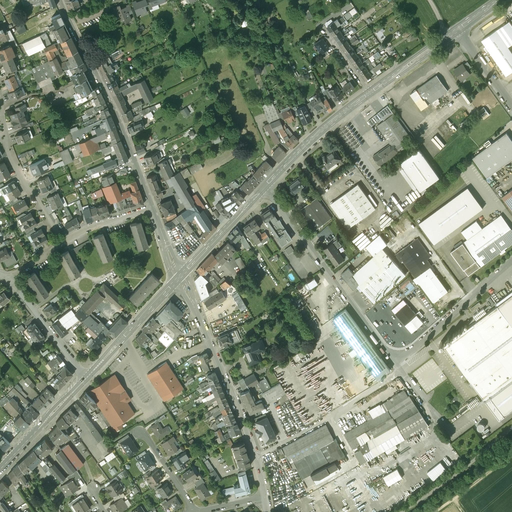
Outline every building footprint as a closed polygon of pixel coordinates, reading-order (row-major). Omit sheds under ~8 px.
[(74,0),(67,0),(65,1),(68,9),(79,5),(77,0),(74,0)] [(135,1),(131,3),(136,16),(147,12),(144,6),(143,2),(142,2),(136,4),(135,1)] [(119,5),(113,8),(117,18),(120,17),(121,20),(124,18),(125,22),(130,20),(127,12),(128,11),(126,7),(121,9),(119,5)] [(344,16),(346,20),(352,16),(349,12),(343,15),(344,16)] [(55,25),(56,28),(64,24),(59,14),(51,18),(55,25)] [(334,22),(327,27),(330,31),(344,22),(346,20),(344,16),(338,20),(334,22)] [(240,20),(243,28),(248,25),(246,18),(240,20)] [(52,30),(56,28),(55,25),(53,26),(48,28),(45,22),(39,25),(43,34),(50,31),(52,30)] [(344,22),(330,31),(334,36),(340,31),(339,29),(346,24),(344,22)] [(511,26),(509,22),(496,30),(507,47),(511,43),(511,26)] [(16,27),(19,34),(27,30),(23,23),(16,27)] [(60,41),(71,36),(64,24),(56,28),(52,30),(58,42),(60,41)] [(0,38),(2,37),(4,41),(9,38),(4,26),(0,27),(0,38)] [(496,30),(481,41),(505,76),(511,71),(511,53),(507,47),(496,30)] [(340,31),(334,36),(337,40),(344,35),(342,34),(340,31)] [(344,35),(337,40),(340,45),(347,40),(345,37),(350,34),(348,32),(347,33),(344,35)] [(44,49),(51,45),(45,33),(22,44),(28,56),(44,49)] [(60,41),(67,55),(77,50),(71,36),(60,41)] [(347,40),(340,45),(343,49),(356,40),(355,38),(355,37),(348,42),(347,40)] [(329,48),(322,39),(314,44),(321,53),(326,50),(329,48)] [(356,40),(343,49),(346,54),(353,49),(352,47),(360,41),(358,39),(356,40)] [(50,77),(68,69),(83,62),(77,50),(67,55),(69,59),(66,61),(65,60),(61,62),(61,63),(59,64),(53,51),(57,49),(54,44),(51,45),(44,49),(49,61),(30,69),(37,82),(50,77)] [(12,57),(15,56),(11,46),(11,45),(10,46),(0,49),(0,56),(2,61),(12,57)] [(353,49),(346,54),(349,58),(360,51),(358,49),(355,51),(353,49)] [(321,53),(320,54),(323,58),(329,54),(326,50),(321,53)] [(360,51),(349,58),(352,63),(359,58),(358,55),(361,53),(360,51)] [(99,69),(107,65),(106,62),(114,57),(113,53),(95,62),(99,69)] [(14,62),(12,57),(2,61),(4,66),(14,62)] [(359,58),(352,63),(356,67),(363,62),(361,60),(359,58)] [(363,62),(356,67),(359,71),(366,67),(364,64),(367,62),(368,63),(370,61),(368,58),(366,60),(363,62)] [(16,68),(14,62),(4,66),(6,72),(10,71),(16,68)] [(80,71),(83,70),(82,68),(85,67),(83,62),(68,69),(71,75),(73,74),(76,72),(76,73),(80,71)] [(102,76),(110,71),(119,67),(118,63),(109,68),(107,65),(99,69),(102,76)] [(470,74),(463,64),(458,67),(458,68),(454,71),(461,80),(463,78),(464,78),(470,74)] [(366,67),(359,71),(362,76),(369,71),(368,69),(366,67)] [(70,76),(73,81),(72,81),(73,83),(74,84),(75,84),(87,78),(86,76),(83,70),(80,71),(76,73),(76,72),(73,74),(71,75),(70,76)] [(106,84),(115,80),(110,71),(102,76),(106,84)] [(369,71),(362,76),(365,81),(372,76),(370,73),(369,71)] [(436,75),(416,90),(421,97),(417,101),(416,100),(415,101),(421,110),(448,91),(436,75)] [(10,92),(19,88),(14,76),(13,76),(9,78),(5,80),(10,92)] [(50,77),(37,82),(40,88),(52,82),(50,77)] [(350,82),(353,87),(357,84),(352,77),(348,79),(350,82)] [(92,82),(89,81),(88,81),(87,78),(75,84),(76,87),(73,88),(78,99),(79,99),(85,95),(86,94),(89,92),(90,91),(95,88),(92,82)] [(115,80),(106,84),(109,89),(117,84),(115,80)] [(127,87),(121,91),(123,95),(138,87),(145,102),(153,99),(143,80),(129,86),(127,87)] [(350,82),(343,87),(348,93),(355,88),(353,87),(350,82)] [(112,95),(119,91),(120,91),(121,91),(127,87),(126,85),(120,87),(121,88),(119,89),(117,84),(109,89),(112,95)] [(158,93),(157,90),(161,88),(160,85),(150,88),(153,95),(158,93)] [(329,91),(332,97),(335,101),(343,97),(336,86),(329,91)] [(20,87),(19,88),(10,92),(7,93),(10,99),(19,95),(23,94),(23,93),(20,87)] [(94,99),(101,95),(97,87),(95,88),(90,91),(89,92),(91,94),(92,94),(94,99)] [(325,96),(327,100),(332,97),(329,91),(328,88),(322,91),(325,96)] [(421,97),(416,90),(411,94),(416,100),(417,101),(421,97)] [(120,111),(125,108),(124,104),(125,104),(119,91),(112,95),(120,111)] [(318,93),(313,96),(315,100),(311,103),(314,110),(315,112),(326,106),(321,98),(318,93)] [(82,104),(84,103),(83,101),(88,98),(86,96),(87,96),(86,94),(85,95),(79,99),(82,104)] [(96,106),(104,101),(101,95),(94,99),(90,101),(91,104),(95,102),(96,106)] [(321,98),(326,106),(329,112),(332,109),(327,100),(325,96),(321,98)] [(102,110),(107,107),(104,101),(96,106),(93,108),(94,111),(92,112),(93,113),(95,113),(95,112),(101,108),(102,110)] [(10,114),(12,120),(24,115),(23,111),(26,110),(23,104),(15,107),(15,108),(16,112),(10,114)] [(191,104),(181,109),(185,116),(195,112),(191,104)] [(306,110),(303,105),(296,109),(299,114),(303,123),(306,122),(306,123),(309,122),(309,121),(310,120),(306,110)] [(384,120),(394,114),(388,105),(378,113),(383,119),(384,120)] [(484,118),(490,114),(484,106),(478,110),(484,118)] [(102,119),(110,115),(107,107),(102,110),(100,111),(102,114),(100,115),(101,115),(93,119),(95,123),(98,121),(102,119)] [(125,122),(133,118),(131,113),(137,110),(136,107),(132,108),(127,111),(122,114),(125,122)] [(399,110),(404,116),(408,113),(404,107),(399,110)] [(281,113),(284,119),(286,118),(288,122),(294,119),(289,109),(281,113)] [(429,115),(433,120),(438,117),(433,111),(429,115)] [(378,113),(368,121),(372,126),(378,121),(379,122),(383,119),(378,113)] [(410,136),(394,114),(384,120),(383,119),(379,122),(380,123),(377,125),(391,144),(393,147),(395,146),(400,142),(410,136)] [(24,115),(12,120),(15,128),(27,123),(24,115)] [(107,131),(115,128),(110,115),(102,119),(106,129),(107,131)] [(411,116),(406,118),(409,124),(414,122),(411,116)] [(142,127),(144,126),(142,121),(140,117),(135,120),(133,121),(134,122),(130,124),(130,126),(127,127),(129,132),(142,127)] [(279,119),(269,124),(273,131),(282,126),(280,121),(279,119)] [(99,124),(98,121),(95,123),(90,125),(92,128),(89,129),(90,130),(96,127),(95,125),(99,124)] [(275,135),(273,131),(269,124),(266,125),(268,130),(267,130),(275,145),(279,143),(277,139),(275,135)] [(417,125),(413,128),(417,134),(422,131),(417,125)] [(107,131),(105,132),(106,135),(109,133),(113,143),(120,141),(115,128),(107,131)] [(18,143),(30,138),(28,131),(27,130),(24,132),(15,136),(18,143)] [(106,135),(105,132),(97,135),(79,143),(84,155),(97,150),(100,149),(97,141),(103,138),(106,136),(106,135)] [(298,140),(292,135),(291,136),(288,132),(287,133),(288,135),(287,136),(289,138),(294,144),(298,140)] [(510,138),(506,133),(491,143),(492,144),(472,158),(487,177),(511,158),(511,140),(511,139),(511,138),(510,138)] [(294,144),(289,138),(287,136),(286,134),(283,136),(285,139),(284,140),(285,142),(290,148),(294,144)] [(118,158),(126,155),(120,141),(113,143),(112,144),(115,150),(118,158)] [(134,146),(137,153),(145,150),(143,145),(146,144),(145,142),(134,146)] [(406,150),(400,142),(395,146),(399,151),(401,154),(406,150)] [(425,145),(431,154),(436,151),(430,142),(425,145)] [(391,144),(373,156),(379,165),(399,151),(395,146),(393,147),(391,144)] [(286,153),(278,146),(273,152),(274,153),(271,156),(277,162),(286,153)] [(21,159),(35,152),(33,148),(18,155),(21,159)] [(73,161),(67,148),(59,152),(65,165),(73,161)] [(420,149),(400,163),(420,192),(440,178),(420,149)] [(320,159),(321,160),(327,169),(340,159),(334,150),(326,156),(326,155),(325,155),(324,155),(323,155),(322,155),(322,156),(321,156),(321,157),(320,158),(320,159)] [(153,153),(143,157),(147,165),(160,159),(156,152),(156,151),(153,153)] [(113,166),(128,160),(126,155),(118,158),(103,164),(105,169),(113,166)] [(265,161),(272,167),(275,165),(267,157),(264,160),(265,161)] [(44,159),(29,166),(33,175),(48,168),(44,159)] [(28,165),(32,163),(30,160),(22,164),(25,170),(30,168),(28,165)] [(165,160),(158,163),(161,169),(168,166),(165,160)] [(188,166),(191,173),(203,167),(199,160),(188,166)] [(272,167),(265,161),(260,166),(267,173),(272,167)] [(0,164),(0,179),(0,180),(10,175),(4,162),(0,164)] [(105,169),(103,164),(90,170),(92,174),(105,169)] [(168,166),(161,169),(165,178),(168,177),(172,175),(168,166)] [(267,173),(260,166),(255,173),(254,172),(255,171),(252,169),(249,171),(253,174),(260,181),(267,173)] [(377,171),(382,178),(387,174),(382,168),(377,171)] [(187,186),(178,172),(172,175),(168,177),(173,185),(177,192),(185,187),(187,186)] [(105,187),(114,183),(111,174),(101,178),(105,187)] [(260,181),(253,174),(247,181),(254,188),(260,181)] [(48,175),(37,180),(40,186),(50,181),(48,175)] [(160,191),(154,175),(146,178),(153,195),(155,194),(160,191)] [(301,176),(286,187),(292,195),(302,188),(301,186),(305,183),(301,176)] [(169,187),(173,185),(168,177),(165,178),(164,179),(169,187)] [(6,193),(17,187),(13,181),(4,186),(0,188),(0,190),(3,195),(6,193)] [(50,181),(40,186),(42,192),(53,187),(50,181)] [(132,192),(130,192),(131,196),(132,199),(133,202),(142,199),(138,190),(135,181),(129,184),(132,192)] [(254,188),(247,181),(241,188),(248,194),(254,188)] [(120,199),(122,199),(121,195),(120,193),(116,182),(114,183),(105,187),(101,189),(107,205),(116,201),(120,199)] [(375,208),(358,184),(333,201),(351,226),(375,208)] [(17,187),(6,193),(10,200),(21,194),(17,187)] [(185,187),(177,192),(188,209),(194,204),(192,202),(194,201),(185,187)] [(483,208),(468,187),(418,224),(434,244),(483,208)] [(511,188),(501,197),(511,210),(511,188)] [(155,194),(153,195),(155,200),(158,198),(164,196),(163,195),(166,192),(165,189),(162,191),(155,194)] [(120,193),(122,199),(124,198),(127,197),(131,196),(130,192),(129,190),(120,193)] [(239,194),(236,191),(231,196),(239,204),(244,198),(241,196),(241,195),(240,194),(239,194)] [(57,192),(46,197),(49,203),(60,198),(57,192)] [(60,198),(49,203),(52,209),(63,204),(60,198)] [(122,204),(124,210),(130,208),(129,204),(126,205),(124,198),(122,199),(120,199),(122,204)] [(331,218),(316,198),(301,210),(315,230),(331,218)] [(119,212),(124,210),(122,204),(120,199),(116,201),(119,212)] [(134,202),(129,204),(130,208),(144,204),(142,199),(133,202),(134,202)] [(170,200),(160,204),(165,216),(175,212),(173,208),(175,208),(174,206),(173,206),(170,200)] [(238,204),(234,200),(229,205),(226,208),(230,213),(238,204)] [(23,201),(19,203),(14,206),(18,213),(27,208),(23,201)] [(226,208),(224,206),(222,202),(215,205),(216,206),(216,205),(220,211),(219,211),(219,212),(221,211),(226,217),(230,213),(226,208)] [(106,204),(96,207),(99,218),(110,214),(106,204)] [(211,224),(202,209),(199,211),(197,208),(194,204),(188,209),(181,213),(190,227),(192,225),(189,219),(195,215),(204,228),(206,230),(211,224)] [(95,207),(89,209),(93,220),(99,218),(96,207),(95,207)] [(269,208),(260,214),(265,221),(273,216),(274,215),(269,208)] [(93,220),(89,209),(83,211),(87,222),(93,220)] [(76,217),(72,219),(68,210),(65,212),(68,216),(74,227),(80,224),(78,221),(79,220),(78,217),(76,218),(76,217)] [(25,216),(20,219),(23,225),(32,219),(30,216),(30,215),(29,214),(28,214),(25,216)] [(385,229),(393,219),(389,215),(380,225),(385,229)] [(511,230),(501,215),(482,229),(476,221),(471,224),(469,222),(459,229),(467,239),(450,252),(468,276),(499,253),(501,254),(505,251),(504,249),(511,243),(511,230)] [(74,227),(68,216),(65,217),(68,221),(65,223),(66,225),(64,225),(66,228),(67,227),(69,230),(74,227)] [(291,238),(280,222),(278,223),(273,216),(265,221),(276,237),(278,240),(277,240),(281,245),(291,238)] [(35,223),(32,219),(23,225),(26,231),(31,228),(35,226),(35,225),(35,224),(34,224),(34,223),(35,223)] [(260,227),(254,219),(248,223),(254,231),(256,233),(260,240),(267,236),(264,232),(261,234),(259,231),(257,232),(255,230),(260,227)] [(140,221),(130,224),(138,249),(148,246),(140,221)] [(170,221),(164,224),(166,230),(172,228),(174,226),(170,221)] [(206,230),(198,238),(202,243),(216,228),(212,223),(211,224),(206,230)] [(254,231),(248,223),(242,227),(245,230),(243,231),(246,234),(247,233),(248,235),(252,232),(254,235),(256,233),(254,231)] [(237,226),(230,233),(235,240),(242,234),(237,226)] [(39,231),(34,233),(30,236),(31,236),(34,241),(43,236),(41,232),(41,233),(41,232),(40,231),(39,231)] [(112,257),(102,233),(93,237),(103,261),(112,257)] [(374,257),(356,272),(353,274),(348,268),(341,274),(347,281),(347,282),(353,289),(358,285),(374,303),(406,275),(383,249),(387,245),(379,234),(366,247),(374,257)] [(45,239),(43,236),(34,241),(37,247),(45,242),(46,242),(46,241),(46,240),(45,240),(45,239)] [(244,247),(248,244),(243,236),(242,237),(243,238),(240,240),(244,247)] [(431,257),(417,238),(395,255),(400,262),(402,261),(415,278),(430,267),(431,266),(427,260),(431,257)] [(90,240),(71,250),(74,255),(93,245),(90,240)] [(228,241),(214,256),(217,260),(220,263),(235,249),(228,241)] [(343,259),(332,243),(324,249),(336,265),(343,259)] [(290,246),(284,249),(288,254),(293,250),(290,246)] [(0,250),(0,261),(3,260),(7,266),(16,261),(13,254),(10,256),(5,248),(0,250)] [(68,251),(59,256),(71,278),(73,277),(74,277),(74,276),(80,273),(68,251)] [(211,253),(201,264),(207,270),(213,264),(217,260),(214,256),(211,253)] [(246,267),(239,257),(234,260),(241,270),(246,267)] [(220,263),(217,260),(213,264),(226,279),(230,275),(220,263)] [(207,270),(201,264),(196,269),(198,271),(199,271),(203,275),(205,273),(207,271),(207,270)] [(448,291),(430,267),(415,278),(433,302),(448,291)] [(213,277),(207,271),(205,273),(211,279),(213,277)] [(48,293),(34,272),(25,277),(39,298),(48,293)] [(151,273),(129,297),(137,304),(159,280),(151,273)] [(203,276),(200,273),(194,279),(201,298),(202,297),(208,293),(204,282),(207,279),(203,275),(203,276)] [(314,278),(304,285),(307,290),(317,283),(314,278)] [(230,284),(224,280),(220,284),(223,289),(230,284)] [(131,310),(103,283),(97,290),(104,297),(106,295),(126,315),(131,310)] [(85,302),(81,307),(88,313),(88,314),(104,297),(97,290),(85,302)] [(212,296),(211,296),(216,304),(225,298),(220,291),(212,296)] [(246,307),(237,291),(231,294),(240,310),(246,307)] [(4,292),(0,295),(0,303),(2,306),(10,299),(4,292)] [(202,297),(204,301),(211,296),(212,296),(210,292),(208,293),(202,297)] [(511,325),(511,377),(484,399),(499,420),(511,410),(511,295),(497,306),(511,325)] [(211,296),(204,301),(208,309),(216,304),(211,296)] [(71,309),(52,324),(62,336),(68,332),(66,329),(80,318),(75,314),(81,307),(78,304),(74,301),(68,305),(71,309)] [(177,306),(174,303),(173,304),(170,301),(164,307),(176,319),(179,316),(182,312),(176,307),(177,306)] [(479,302),(470,309),(472,311),(481,305),(479,302)] [(423,322),(406,303),(395,314),(412,333),(423,322)] [(51,304),(44,310),(49,317),(56,311),(51,304)] [(511,377),(511,325),(497,306),(444,346),(484,399),(511,377)] [(88,313),(81,307),(75,314),(80,318),(82,320),(88,313)] [(176,319),(164,307),(154,318),(153,318),(159,323),(164,331),(174,321),(176,319)] [(390,370),(345,309),(333,318),(378,379),(390,370)] [(120,315),(108,328),(115,335),(128,322),(120,315)] [(154,318),(152,317),(145,324),(151,331),(153,329),(156,332),(157,331),(156,330),(158,328),(156,326),(159,323),(153,318),(154,318)] [(97,335),(102,329),(94,322),(90,318),(85,323),(87,325),(91,328),(97,335)] [(112,339),(115,335),(108,328),(97,318),(94,322),(102,329),(108,335),(112,339)] [(174,321),(164,331),(173,339),(183,329),(183,328),(183,327),(183,326),(183,325),(182,324),(179,321),(176,323),(174,321)] [(28,339),(30,337),(39,330),(34,324),(32,326),(31,324),(25,329),(22,331),(28,339)] [(151,331),(145,324),(141,328),(143,330),(148,335),(152,340),(153,343),(156,340),(150,332),(151,331)] [(108,335),(102,329),(97,335),(91,328),(88,331),(95,337),(93,340),(94,341),(92,343),(96,347),(108,335)] [(37,343),(39,341),(40,342),(43,340),(42,339),(44,337),(39,330),(30,337),(33,340),(34,339),(37,343)] [(148,335),(143,330),(135,338),(143,345),(145,342),(148,344),(152,340),(148,335)] [(173,339),(164,331),(157,339),(166,346),(173,339)] [(219,336),(217,337),(219,341),(217,342),(219,346),(222,345),(222,347),(238,340),(235,334),(233,331),(227,333),(219,336)] [(262,340),(251,344),(251,343),(243,347),(245,352),(246,351),(251,364),(259,361),(255,351),(265,347),(262,340)] [(199,359),(201,364),(205,362),(210,360),(207,353),(198,357),(199,359)] [(51,368),(58,363),(58,364),(62,361),(58,355),(54,359),(55,360),(51,364),(49,362),(48,363),(51,368)] [(432,359),(412,374),(428,394),(447,379),(432,359)] [(166,361),(146,374),(164,401),(183,388),(166,361)] [(209,369),(205,362),(201,364),(200,364),(204,372),(209,369)] [(72,374),(64,366),(58,372),(55,369),(53,370),(57,375),(64,382),(72,374)] [(372,372),(371,370),(366,375),(371,380),(375,377),(372,373),(372,372)] [(210,383),(218,380),(215,372),(209,374),(209,373),(206,374),(209,381),(207,382),(205,382),(203,383),(204,386),(210,383)] [(115,374),(89,391),(116,431),(124,426),(121,423),(135,413),(128,402),(132,400),(115,374)] [(191,374),(185,378),(189,383),(194,380),(191,374)] [(247,385),(257,379),(254,374),(249,377),(248,376),(243,379),(247,385)] [(64,382),(57,375),(54,378),(53,377),(49,381),(51,382),(56,388),(58,387),(59,388),(64,382)] [(279,383),(270,388),(265,378),(258,382),(257,379),(247,385),(243,379),(243,378),(237,381),(244,392),(249,389),(249,388),(257,383),(262,393),(258,395),(261,400),(261,399),(263,402),(265,401),(267,404),(276,398),(285,393),(279,383)] [(212,390),(221,386),(218,380),(210,383),(204,386),(205,389),(209,387),(209,386),(210,385),(212,390)] [(345,380),(340,384),(343,388),(349,384),(345,380)] [(17,384),(13,387),(21,394),(23,392),(22,389),(17,384)] [(207,401),(209,399),(215,396),(223,392),(221,386),(212,390),(214,394),(213,394),(212,394),(204,398),(205,400),(206,399),(207,401)] [(28,406),(31,403),(24,397),(21,394),(13,387),(11,389),(28,406)] [(46,388),(39,396),(47,403),(54,396),(46,388)] [(253,397),(249,389),(244,392),(240,393),(251,417),(266,410),(263,402),(261,399),(261,400),(255,402),(254,400),(255,399),(254,396),(253,397)] [(373,417),(344,435),(353,450),(359,446),(361,451),(367,462),(428,427),(406,390),(381,405),(381,404),(369,411),(373,417)] [(94,400),(85,392),(79,398),(87,405),(90,402),(93,405),(95,402),(94,400)] [(218,402),(226,399),(223,392),(215,396),(209,399),(211,402),(214,400),(215,399),(216,398),(218,402)] [(0,405),(1,407),(9,400),(6,397),(5,396),(0,399),(0,405)] [(47,403),(39,396),(31,404),(39,411),(47,403)] [(31,404),(31,403),(28,406),(23,412),(22,411),(22,409),(17,404),(17,403),(12,397),(9,400),(20,413),(21,414),(29,422),(39,411),(31,404)] [(210,411),(212,414),(220,409),(229,405),(226,399),(218,402),(219,406),(218,407),(217,407),(210,411)] [(75,402),(62,415),(69,423),(79,413),(86,422),(89,420),(82,410),(78,406),(75,402)] [(467,403),(447,419),(451,424),(471,408),(467,403)] [(223,414),(231,411),(229,405),(220,409),(212,414),(213,417),(220,413),(221,411),(223,414)] [(110,425),(101,411),(96,414),(105,428),(110,425)] [(222,419),(223,417),(226,424),(235,420),(231,411),(223,414),(222,415),(214,419),(215,421),(214,422),(215,423),(222,419)] [(21,414),(20,413),(13,420),(23,429),(29,422),(21,414)] [(69,423),(62,415),(58,419),(56,421),(58,424),(67,434),(68,432),(64,428),(69,423)] [(155,424),(158,422),(165,417),(163,415),(154,421),(155,424)] [(261,419),(255,422),(258,429),(255,430),(255,431),(256,433),(256,434),(257,435),(257,436),(261,434),(264,442),(275,437),(266,417),(261,419)] [(103,438),(89,420),(86,422),(85,422),(92,431),(90,431),(98,441),(103,438)] [(167,426),(162,429),(158,422),(155,424),(150,427),(158,439),(170,431),(167,426)] [(58,424),(49,433),(57,444),(68,435),(67,434),(58,424)] [(227,428),(230,433),(227,433),(222,436),(224,439),(231,435),(240,431),(237,424),(227,428)] [(327,425),(282,448),(289,463),(325,445),(334,440),(327,425)] [(224,439),(222,436),(219,428),(215,431),(214,431),(219,442),(224,439)] [(120,443),(129,437),(128,435),(128,434),(117,441),(119,444),(120,443)] [(10,443),(2,435),(0,437),(0,444),(4,449),(10,443)] [(173,436),(161,444),(169,455),(174,452),(178,449),(173,442),(175,440),(173,436)] [(138,450),(129,437),(120,443),(129,456),(138,450)] [(52,449),(44,439),(33,449),(41,458),(45,463),(49,467),(52,465),(46,457),(44,458),(43,456),(52,449)] [(345,456),(336,439),(334,440),(325,445),(334,462),(345,456)] [(243,441),(234,444),(232,445),(236,457),(247,453),(243,441)] [(325,445),(289,463),(292,469),(297,468),(302,479),(311,475),(334,462),(325,445)] [(61,449),(74,466),(79,463),(66,446),(61,449)] [(61,449),(59,447),(56,449),(56,451),(57,452),(56,453),(63,463),(71,474),(76,469),(74,466),(61,449)] [(33,449),(24,458),(31,468),(41,458),(33,449)] [(361,451),(355,454),(361,466),(368,462),(367,462),(361,451)] [(108,461),(115,457),(112,452),(104,456),(108,461)] [(185,452),(172,461),(174,463),(178,469),(183,466),(182,463),(189,458),(186,455),(185,452)] [(140,458),(137,459),(145,470),(148,468),(153,465),(154,464),(147,453),(146,454),(140,458)] [(247,453),(236,457),(240,468),(241,467),(251,464),(249,458),(247,453)] [(31,468),(24,458),(18,464),(24,472),(25,470),(27,473),(28,472),(29,473),(32,471),(31,468)] [(334,462),(311,475),(316,484),(339,471),(334,462)] [(49,467),(45,463),(41,467),(48,476),(53,472),(49,467)] [(24,472),(18,464),(13,469),(20,480),(23,484),(27,482),(22,473),(24,472)] [(60,472),(53,464),(52,465),(49,467),(53,472),(61,481),(65,478),(60,472)] [(109,470),(113,475),(118,471),(114,466),(109,470)] [(192,468),(182,474),(188,482),(192,480),(197,476),(196,476),(191,469),(192,468)] [(383,475),(388,485),(403,478),(398,468),(383,475)] [(13,469),(8,474),(12,481),(15,486),(18,484),(17,482),(20,480),(13,469)] [(71,474),(67,477),(69,481),(72,479),(73,480),(80,475),(76,469),(71,474)] [(151,474),(147,477),(152,485),(157,482),(163,478),(158,470),(151,474)] [(245,471),(237,474),(239,482),(237,485),(233,486),(235,494),(244,492),(244,490),(245,490),(246,491),(250,490),(249,486),(247,487),(247,485),(248,485),(245,471)] [(194,483),(202,478),(199,475),(197,476),(192,480),(194,483)] [(197,487),(203,484),(205,483),(202,478),(194,483),(197,487)] [(69,481),(60,486),(64,492),(65,490),(68,494),(78,487),(73,480),(72,479),(69,481)] [(9,487),(2,480),(0,482),(0,493),(1,495),(9,487)] [(110,484),(106,487),(108,490),(107,490),(109,493),(112,496),(122,489),(117,481),(116,480),(110,484)] [(162,486),(158,489),(160,492),(159,493),(163,498),(171,492),(168,487),(169,486),(166,483),(162,486)] [(197,487),(194,489),(202,501),(210,495),(203,484),(197,487)] [(117,501),(121,498),(125,496),(123,492),(115,498),(117,501)] [(73,503),(82,498),(81,495),(72,501),(73,503)] [(167,502),(163,504),(167,511),(170,511),(181,505),(175,496),(167,502)] [(84,497),(82,498),(73,503),(78,510),(76,511),(82,511),(90,507),(84,497)] [(117,501),(110,505),(113,511),(118,511),(127,507),(121,498),(117,501)] [(9,511),(3,503),(1,501),(0,502),(0,505),(5,511),(12,511),(11,510),(9,511)]
